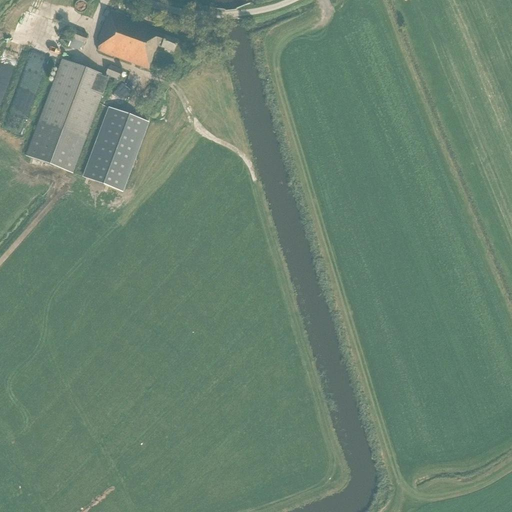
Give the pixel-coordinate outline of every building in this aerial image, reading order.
[(173,53),(177,42),(152,32),(153,29),(105,11),(103,16),(107,18),(98,41),(100,42),(97,51),(148,70),(157,47),(164,50),(163,52),(169,54),(170,52),(173,53)] [(81,52),(87,36),(74,31),(68,47),(81,52)] [(21,136),(50,57),(31,50),(2,129),(21,136)] [(85,139),(108,78),(61,61),(38,122),(26,156),(72,174),(85,139)] [(118,81),(122,71),(109,66),(105,76),(118,81)] [(147,123),(109,109),(83,178),(121,192),(147,123)]
